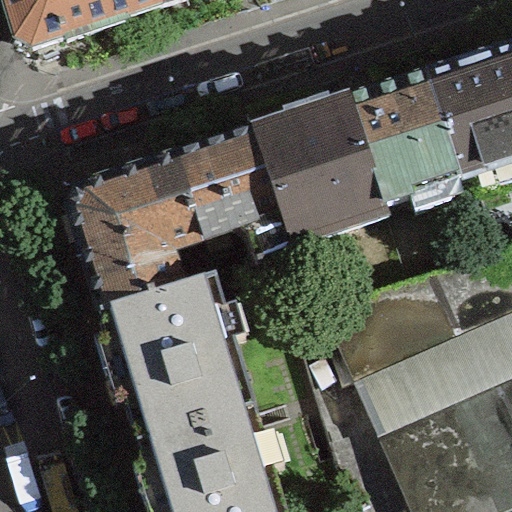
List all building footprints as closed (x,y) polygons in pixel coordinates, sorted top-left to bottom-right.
[(124,23),(123,20),(163,6),(160,0),(4,0),(17,42),(31,49),(32,49),(49,44),(66,38),(67,41),(124,23)] [(456,66),(457,69),(426,79),(460,184),(492,173),(495,182),(511,176),(511,50),(490,58),(489,55),(456,66)] [(426,79),(350,104),(384,208),(460,184),(426,79)] [(255,135),(292,249),(387,218),(384,208),(350,104),(348,104),(331,110),(330,107),(328,100),(283,115),(286,125),(255,135)] [(178,159),(205,242),(231,233),(245,240),(255,269),(295,257),(292,249),(255,135),(178,159)] [(171,253),(205,242),(178,159),(178,158),(173,160),(174,161),(151,168),(151,167),(106,182),(106,183),(84,190),(83,189),(78,191),(68,211),(68,212),(69,217),(70,217),(77,239),(76,239),(98,314),(99,313),(100,316),(182,291),(182,289),(182,288),(171,253)] [(182,291),(100,316),(99,316),(101,322),(106,338),(103,338),(94,341),(106,381),(107,381),(118,377),(126,406),(144,465),(142,466),(133,469),(145,509),(146,509),(156,505),(158,511),(286,511),(274,471),(264,439),(235,343),(225,311),(216,281),(215,281),(182,291)] [(511,392),(454,418),(459,430),(416,449),(443,511),(471,511),(511,494),(511,392)]
